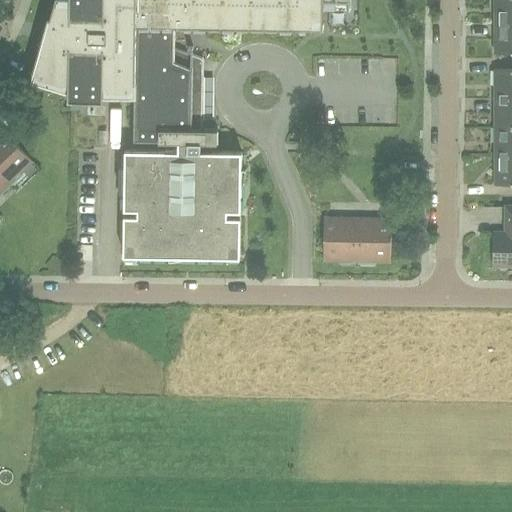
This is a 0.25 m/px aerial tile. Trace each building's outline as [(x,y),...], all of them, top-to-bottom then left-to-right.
[(57,0),(49,28),(45,42),(34,80),(63,89),(70,91),(70,100),(105,101),(105,95),(136,96),(135,131),(135,143),(160,143),(160,144),(179,145),(179,153),(126,152),(126,163),(126,167),(126,193),(126,197),(125,210),(125,216),(125,256),(242,257),(243,152),(223,152),(214,151),(214,143),(219,143),(219,129),(205,129),(193,129),(194,69),(193,69),(197,58),(197,57),(193,56),(193,55),(175,48),(175,27),(184,27),(191,27),(324,29),(325,2),(337,2),(337,0),(57,0)] [(511,0),(494,0),(495,24),(511,24),(511,0)] [(511,24),(495,24),(495,53),(511,53),(511,24)] [(495,98),(511,98),(511,69),(495,70),(495,98)] [(511,126),(511,98),(495,98),(496,127),(511,126)] [(496,155),(511,155),(511,126),(496,127),(496,155)] [(0,192),(33,160),(6,132),(0,137),(0,192)] [(511,155),(496,155),(496,184),(511,184),(511,155)] [(511,207),(506,208),(506,234),(494,234),(494,265),(511,265),(511,207)] [(349,219),(349,217),(337,217),(337,219),(325,219),(325,258),(392,259),(392,220),(381,220),(381,218),(369,218),(369,220),(349,219)]
